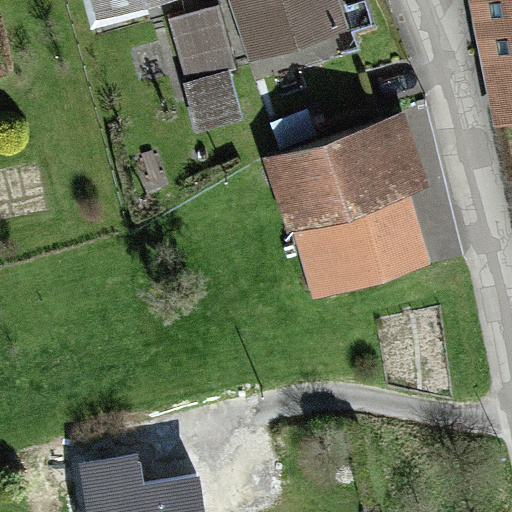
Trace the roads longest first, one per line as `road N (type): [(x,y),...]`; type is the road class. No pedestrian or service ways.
road 1 (unknown): [(511,433),(436,413),(322,404),(277,407),(207,431),(98,451)]
road 2 (residential): [(511,358),(454,93),(423,0)]
